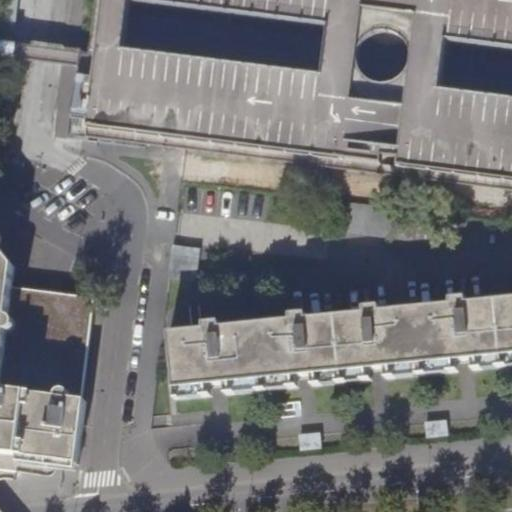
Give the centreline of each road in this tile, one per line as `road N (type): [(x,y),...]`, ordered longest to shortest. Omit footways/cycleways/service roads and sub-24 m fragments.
road 1 (secondary): [(511,471),(115,511)]
road 2 (unknown): [(130,220),(362,255),(395,281),(400,305)]
road 3 (residential): [(125,262),(96,511)]
road 4 (residential): [(125,262),(125,199),(18,137)]
road 5 (residential): [(0,205),(79,253),(125,262)]
road 6 (residential): [(18,137),(35,0)]
